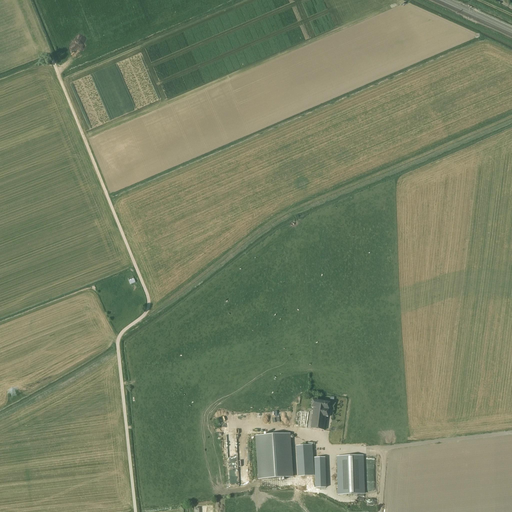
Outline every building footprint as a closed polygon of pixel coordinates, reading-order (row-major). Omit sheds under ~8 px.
[(297,427),(311,429),(324,430),(326,417),(328,417),(330,403),(313,400),(311,407),(313,408),(311,422),(308,422),(309,412),(299,411),(297,427)] [(259,479),(292,477),(289,434),(256,436),(259,479)] [(298,476),(314,475),(313,444),(297,445),(298,476)] [(315,457),(316,487),(326,487),(325,456),(315,457)] [(338,493),(364,493),(363,456),(337,457),(338,493)]
